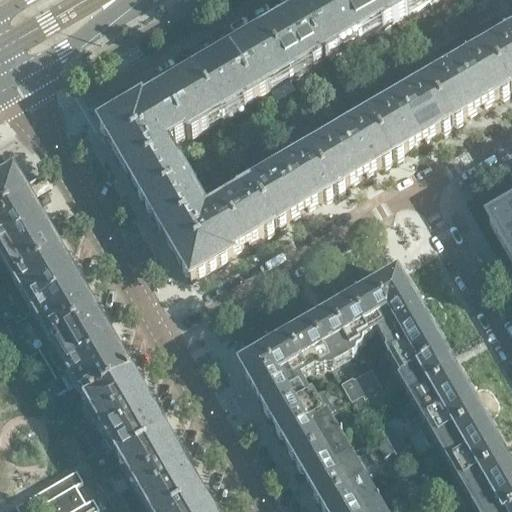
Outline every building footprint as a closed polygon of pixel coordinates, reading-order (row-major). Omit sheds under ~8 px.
[(361,44),(335,0),(325,0),(324,1),(323,4),(299,18),(326,65),(361,44)] [(396,24),(381,0),(335,0),(361,44),(396,24)] [(430,4),(427,0),(381,0),(396,24),(430,4)] [(511,19),(511,6),(508,0),(507,0),(493,9),(502,25),(511,19)] [(492,17),(487,9),(479,14),(484,22),(492,17)] [(326,65),(299,18),(275,32),(272,31),(267,34),(267,37),(265,38),(292,85),(326,65)] [(459,39),(453,29),(437,38),(443,48),(459,39)] [(423,47),(417,37),(407,43),(412,53),(422,47),(423,47)] [(511,37),(498,45),(501,49),(487,57),(510,96),(511,95),(511,37)] [(292,85),(265,38),(263,39),(260,38),(254,41),(254,45),(230,58),(257,105),(292,85)] [(437,38),(423,47),(422,47),(428,57),(443,48),(437,38)] [(412,53),(407,43),(396,49),(402,59),(412,53)] [(510,96),(487,57),(475,64),(473,60),(456,70),(481,113),(500,102),(503,104),(508,100),(509,97),(510,96)] [(257,105),(230,58),(206,72),(203,71),(198,74),(197,77),(196,79),(223,125),(257,105)] [(400,73),(394,63),(379,72),(384,82),(400,73)] [(481,113),(456,70),(439,80),(442,84),(429,91),(452,130),(454,129),(457,131),(462,128),(462,124),(481,113)] [(384,82),(379,72),(363,82),(369,91),(384,82)] [(223,125),(196,79),(194,80),(191,78),(185,82),(185,85),(162,98),(187,139),(192,143),(223,125)] [(353,87),(348,78),(337,84),(343,93),(353,87)] [(343,93),(337,84),(327,90),(333,99),(336,98),(343,93)] [(452,130),(429,91),(416,99),(414,95),(397,104),(423,148),(441,136),(444,138),(450,135),(450,132),(452,130)] [(142,106),(140,108),(126,116),(154,165),(168,157),(163,148),(169,144),(174,147),(187,139),(162,98),(144,109),(142,106)] [(336,98),(333,99),(320,107),(326,116),(341,107),(336,98)] [(423,148),(397,104),(381,114),(383,118),(370,126),(393,165),(395,164),(398,165),(403,162),(403,159),(423,148)] [(125,114),(126,116),(140,108),(139,106),(125,114)] [(326,116),(320,107),(304,116),(310,125),(326,116)] [(102,127),(103,129),(126,116),(125,114),(102,127)] [(154,165),(126,116),(107,127),(103,129),(100,131),(102,134),(107,143),(129,180),(154,165)] [(284,128),(279,118),(268,124),(274,134),(277,132),(284,128)] [(274,134),(268,124),(258,130),(264,140),(274,134)] [(393,165),(370,126),(357,133),(355,129),(338,138),(364,182),(383,171),(386,172),(391,169),(391,166),(393,165)] [(282,142),(277,132),(274,134),(264,140),(261,141),(267,151),(282,142)] [(364,182),(338,138),(322,148),(324,152),(312,160),(334,199),(336,198),(339,199),(345,196),(345,193),(364,182)] [(267,151),(261,141),(246,150),(251,160),(267,151)] [(232,158),(226,148),(213,155),(219,166),(232,158)] [(206,165),(213,155),(205,151),(198,162),(206,165)] [(219,166),(213,155),(206,165),(209,171),(219,166)] [(129,180),(141,199),(146,208),(189,183),(182,171),(178,173),(168,157),(154,165),(129,180)] [(238,169),(232,158),(219,166),(224,177),(238,169)] [(334,199),(312,160),(299,167),(296,163),(280,173),(305,216),(324,205),(327,206),(332,203),(333,200),(334,199)] [(224,177),(219,166),(209,171),(213,178),(224,177)] [(38,171),(25,179),(30,188),(43,180),(38,171)] [(305,216),(280,173),(263,182),(266,187),(253,194),(276,233),(277,232),(281,233),(286,230),(286,227),(305,216)] [(43,180),(30,188),(37,200),(39,200),(49,194),(51,193),(43,180)] [(42,229),(21,193),(16,184),(14,181),(11,182),(0,188),(0,217),(16,244),(42,229)] [(146,208),(147,210),(152,219),(163,238),(189,222),(199,217),(201,212),(194,200),(198,198),(189,183),(146,208)] [(276,233),(253,194),(250,190),(237,197),(240,202),(223,211),(246,250),(265,239),(268,241),(273,238),(274,234),(276,233)] [(49,194),(39,200),(43,207),(53,200),(49,194)] [(189,222),(218,271),(230,263),(235,260),(236,259),(235,257),(246,250),(223,211),(211,218),(211,222),(204,225),(199,217),(189,222)] [(511,211),(488,226),(511,265),(511,211)] [(16,244),(0,217),(0,249),(1,252),(16,244)] [(163,238),(184,274),(189,283),(191,286),(195,284),(218,271),(189,222),(163,238)] [(60,260),(59,258),(54,249),(42,229),(16,244),(1,252),(0,256),(17,284),(60,260)] [(74,284),(66,270),(61,261),(60,260),(17,284),(35,315),(78,290),(74,284)] [(231,265),(230,263),(218,271),(219,273),(231,265)] [(219,273),(218,271),(195,284),(191,286),(193,288),(219,273)] [(419,318),(397,281),(393,284),(390,282),(383,286),(383,290),(374,295),(396,332),(419,318)] [(95,320),(94,318),(89,309),(78,290),(35,315),(28,319),(45,349),(54,344),(95,320)] [(396,332),(374,295),(363,302),(359,300),(353,304),(352,308),(351,309),(369,340),(379,334),(382,340),(396,332)] [(27,320),(18,306),(2,316),(10,330),(20,324),(27,320)] [(369,340),(351,309),(330,321),(351,358),(357,354),(358,351),(365,347),(365,342),(369,340)] [(431,339),(425,329),(419,319),(419,318),(396,332),(382,340),(387,349),(386,352),(391,361),(431,339)] [(113,351),(102,331),(97,322),(95,320),(54,344),(45,349),(39,353),(57,384),(72,375),(113,351)] [(351,358),(330,321),(308,333),(330,370),(351,358)] [(28,337),(20,324),(10,330),(17,343),(28,337)] [(330,370),(308,333),(287,346),(306,378),(311,375),(314,377),(320,373),(323,374),(330,370)] [(442,359),(441,357),(435,347),(431,339),(391,361),(403,382),(442,359)] [(287,346),(284,347),(274,353),(258,363),(254,365),(244,371),(241,372),(259,403),(279,391),(281,392),(284,391),(287,394),(299,387),(296,384),(306,378),(287,346)] [(20,363),(12,350),(4,354),(13,368),(20,363)] [(131,382),(130,379),(125,370),(113,351),(72,375),(89,406),(131,382)] [(455,381),(454,378),(448,368),(442,359),(403,382),(402,383),(415,405),(455,381)] [(377,384),(372,375),(364,380),(362,381),(367,390),(370,389),(377,384)] [(367,390),(362,381),(353,386),(357,393),(359,395),(367,390)] [(467,402),(461,392),(456,382),(455,381),(415,405),(427,426),(467,402)] [(148,410),(137,391),(132,383),(131,382),(89,406),(106,434),(148,410)] [(64,398),(56,384),(45,391),(53,405),(64,398)] [(357,393),(353,386),(352,384),(341,390),(346,399),(357,393)] [(370,389),(367,390),(359,395),(362,401),(364,404),(373,399),(383,393),(377,384),(370,389)] [(259,403),(265,413),(271,423),(272,424),(310,402),(307,397),(304,396),(299,387),(287,394),(284,391),(281,392),(279,391),(259,403)] [(362,401),(359,395),(357,393),(346,399),(351,407),(354,406),(362,401)] [(272,424),(277,434),(283,444),(284,446),(323,424),(325,422),(335,417),(322,395),(310,402),(272,424)] [(379,410),(373,399),(364,404),(367,411),(370,415),(379,410)] [(367,411),(364,404),(362,401),(354,406),(359,415),(367,411)] [(480,423),(478,420),(472,411),(467,402),(427,426),(418,431),(430,452),(439,446),(480,423)] [(166,441),(165,439),(160,430),(148,410),(106,434),(124,465),(166,441)] [(284,446),(290,455),(296,465),(296,467),(338,443),(325,422),(323,424),(284,446)] [(492,444),(486,434),(480,424),(480,423),(439,446),(451,467),(492,444)] [(90,443),(82,430),(71,436),(79,449),(90,443)] [(398,442),(392,431),(383,436),(387,443),(389,447),(398,442)] [(387,443),(383,436),(381,433),(373,438),(378,448),(387,443)] [(183,471),(172,451),(167,443),(166,441),(124,465),(141,495),(183,471)] [(405,453),(398,442),(389,447),(393,453),(395,458),(405,453)] [(80,457),(72,443),(65,447),(72,461),(80,457)] [(98,458),(90,443),(79,449),(85,460),(87,464),(98,458)] [(296,467),(298,469),(304,479),(309,488),(350,464),(338,443),(296,467)] [(393,453),(389,447),(387,443),(378,448),(384,458),(393,453)] [(504,466),(503,462),(497,453),(492,444),(451,467),(464,489),(504,466)] [(309,488),(315,499),(321,509),(363,486),(371,481),(358,459),(350,464),(309,488)] [(511,489),(511,478),(511,476),(505,466),(504,466),(464,489),(476,509),(511,489)] [(182,511),(201,501),(200,500),(195,491),(183,471),(141,495),(150,511),(182,511)] [(423,483),(416,472),(407,478),(412,486),(413,489),(423,483)] [(97,511),(93,504),(85,509),(75,492),(83,487),(76,476),(16,511),(40,511),(42,511),(97,511)] [(412,486),(407,478),(406,476),(397,481),(404,491),(412,486)] [(429,494),(423,483),(413,489),(418,496),(420,500),(429,494)] [(321,509),(322,511),(366,511),(375,507),(363,486),(321,509)] [(418,496),(413,489),(412,486),(404,491),(409,500),(418,496)] [(511,511),(511,489),(476,509),(477,511),(511,511)] [(125,504),(117,491),(106,497),(114,511),(125,504)] [(207,511),(202,503),(201,501),(182,511),(207,511)]
